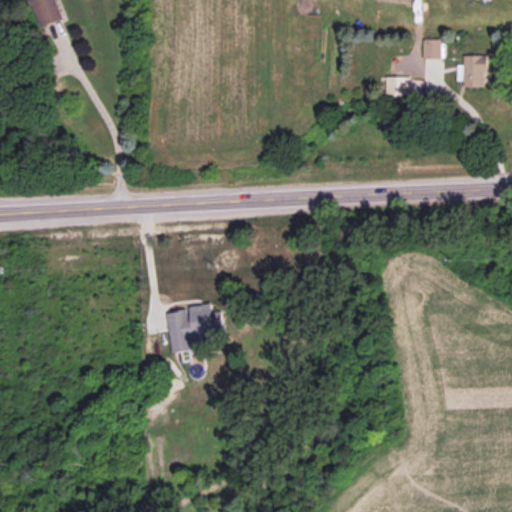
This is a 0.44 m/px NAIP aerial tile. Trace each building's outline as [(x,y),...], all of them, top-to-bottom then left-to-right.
[(66,18),(59,0),(31,0),(42,27),(66,18)] [(442,38),(424,38),(424,58),(442,58),(442,38)] [(488,55),(466,54),(465,86),(487,86),(488,55)] [(424,77),(389,76),(388,93),(423,94),(424,77)] [(174,352),(194,349),(193,337),(200,336),(201,343),(217,341),(215,334),(228,332),(224,310),(214,311),(213,302),(190,306),(190,308),(168,312),(174,352)]
